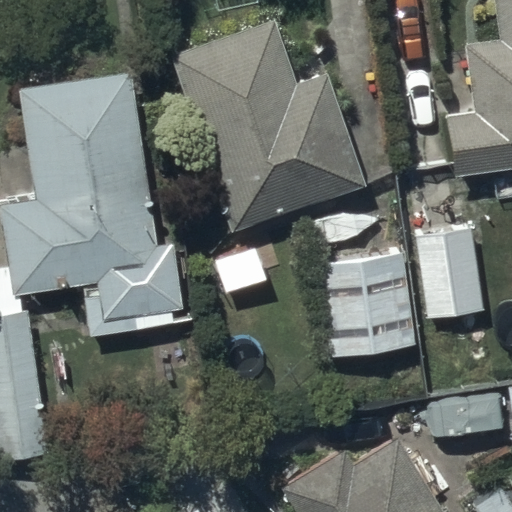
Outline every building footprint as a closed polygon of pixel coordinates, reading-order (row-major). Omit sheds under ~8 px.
[(159,0),(224,185),(354,140),(318,37),(291,46),(275,0),(159,0)] [(445,75),(453,130),(511,120),(511,0),(461,0),(459,0),(470,71),(445,75)] [(124,28),(17,44),(34,161),(0,165),(0,202),(7,251),(83,240),(90,290),(177,277),(166,202),(151,204),(124,28)] [(472,217),(414,224),(425,308),(482,301),(472,217)] [(404,239),(312,251),(324,346),(416,334),(404,239)] [(504,416),(500,384),(431,393),(434,425),(504,416)] [(434,511),(389,437),(362,453),(350,433),(283,474),(306,511),(434,511)]
